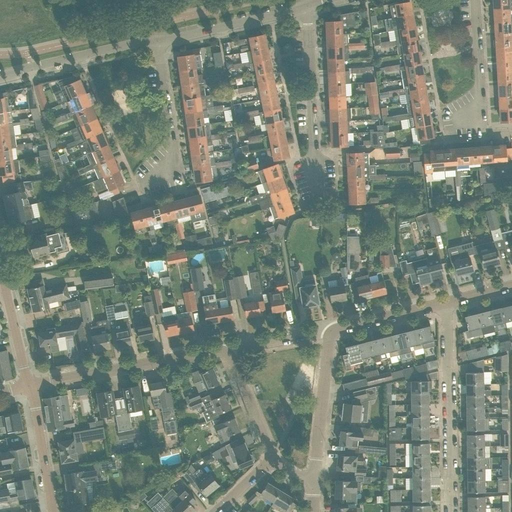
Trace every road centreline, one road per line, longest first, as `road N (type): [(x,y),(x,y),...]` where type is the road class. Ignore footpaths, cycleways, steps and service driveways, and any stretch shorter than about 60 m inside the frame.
road 1 (residential): [(450,511),(448,305)]
road 2 (residential): [(28,386),(227,349)]
road 3 (unclassified): [(313,186),(305,8)]
road 4 (residential): [(0,77),(157,42)]
road 5 (residential): [(143,185),(174,163),(157,42)]
road 6 (residential): [(157,42),(305,8)]
road 7 (residential): [(313,480),(330,332)]
road 8 (unclassified): [(455,122),(480,119),(474,0)]
road 9 (residential): [(52,511),(28,386)]
road 10 (residential): [(28,386),(0,267)]
road 11 (residential): [(330,332),(448,305)]
